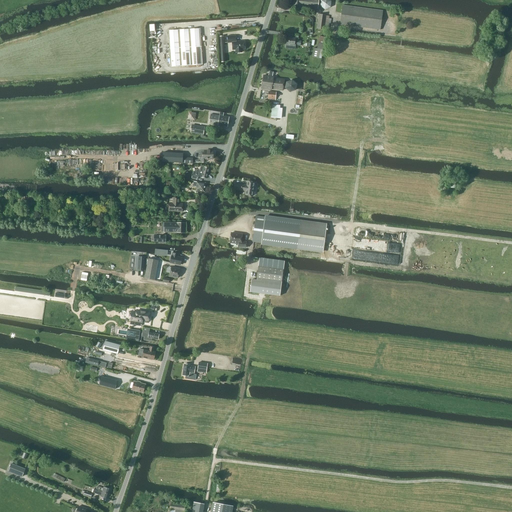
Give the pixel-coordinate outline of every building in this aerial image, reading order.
[(318,9),(319,0),(293,0),(293,8),(302,9),(302,7),(318,9)] [(333,2),(333,0),(332,0),(320,0),(320,1),(320,2),(320,3),(321,4),(321,6),(322,6),(324,8),(326,8),(328,8),(329,8),(330,7),(331,6),(332,5),(332,4),(333,3),(333,2)] [(380,30),(383,11),(343,5),(340,24),(380,30)] [(330,15),(327,15),(319,14),(317,29),(329,30),(329,23),(331,24),(332,18),(330,18),(330,15)] [(202,65),(201,46),(200,28),(168,30),(169,48),(171,67),(202,65)] [(236,49),(236,52),(242,52),(242,49),(245,49),(244,41),(236,42),(236,36),(228,36),(228,43),(232,42),(233,50),(236,49)] [(312,57),(321,58),(324,44),(325,44),(326,37),(320,36),(319,43),(318,43),(317,49),(314,48),(312,57)] [(286,37),(285,44),(286,44),(286,48),(295,49),(295,45),(295,38),(286,37)] [(283,90),(285,80),(272,78),(273,73),(269,72),(268,76),(264,75),(262,89),(268,90),(268,88),(283,90)] [(292,80),(287,82),(285,88),(290,92),(296,90),(297,84),(292,80)] [(276,100),(276,92),(269,91),(268,99),(276,100)] [(211,114),(209,124),(227,127),(229,117),(223,116),(224,113),(220,112),(220,116),(211,114)] [(192,125),(191,132),(203,134),(205,127),(192,125)] [(203,159),(213,159),(213,151),(205,151),(205,153),(203,153),(203,157),(200,157),(200,162),(203,162),(203,159)] [(163,162),(193,163),(193,158),(183,157),(183,153),(163,152),(163,162)] [(196,174),(193,173),(192,178),(198,179),(199,176),(207,178),(210,168),(205,167),(201,166),(200,170),(197,169),(196,174)] [(451,176),(450,187),(457,188),(459,177),(451,176)] [(194,181),(193,187),(196,187),(196,190),(205,192),(206,183),(197,181),(194,181)] [(253,196),(255,182),(248,181),(247,185),(234,183),(233,189),(246,191),(246,195),(253,196)] [(169,203),(168,210),(182,211),(183,204),(179,203),(179,198),(173,197),(173,198),(170,197),(169,203)] [(323,251),(327,225),(300,221),(300,222),(256,216),(253,242),(297,247),(297,248),(323,251)] [(185,233),(185,223),(177,223),(164,223),(164,232),(177,232),(177,233),(185,233)] [(246,248),(246,242),(241,241),(242,234),(231,233),(230,243),(239,244),(238,247),(246,248)] [(180,265),(182,259),(176,257),(177,254),(173,254),(172,256),(170,263),(180,265)] [(259,266),(257,278),(260,278),(265,279),(282,281),(283,269),(285,261),(260,258),(259,266)] [(154,280),(158,261),(148,259),(145,278),(154,280)] [(178,278),(180,269),(172,267),(170,276),(178,278)] [(265,281),(252,279),(250,292),(280,296),(282,283),(282,281),(265,279),(265,281)] [(15,290),(50,295),(50,292),(15,287),(15,290)] [(155,288),(153,295),(168,297),(168,296),(169,291),(164,290),(163,289),(161,288),(160,289),(155,288)] [(130,313),(129,318),(131,319),(130,320),(131,320),(141,322),(142,322),(147,323),(148,321),(149,316),(150,316),(150,315),(149,315),(150,312),(148,311),(147,312),(137,310),(137,313),(132,312),(131,313),(130,313)] [(143,331),(142,336),(144,336),(159,339),(160,333),(150,331),(150,329),(143,327),(143,331)] [(139,341),(140,331),(128,329),(126,339),(139,341)] [(118,354),(120,345),(105,341),(103,350),(118,354)] [(140,349),(139,355),(143,356),(143,357),(154,359),(156,352),(153,351),(154,348),(151,347),(150,351),(145,349),(144,350),(140,349)] [(199,362),(198,371),(201,372),(201,369),(206,370),(206,373),(208,364),(199,362)] [(183,373),(183,376),(186,376),(185,379),(195,380),(196,378),(196,374),(192,374),(192,372),(194,372),(195,366),(190,366),(190,365),(185,364),(183,373)] [(101,376),(99,385),(115,389),(117,380),(101,376)] [(143,392),(145,385),(135,382),(133,389),(143,392)] [(12,464),(10,471),(23,476),(26,469),(12,464)] [(98,485),(96,490),(94,489),(93,493),(101,495),(101,497),(108,499),(111,489),(104,487),(98,485)] [(213,509),(212,511),(232,511),(233,506),(214,503),(213,508),(213,509)]
